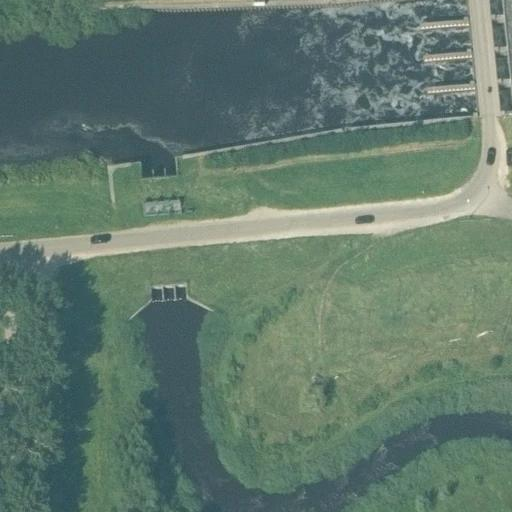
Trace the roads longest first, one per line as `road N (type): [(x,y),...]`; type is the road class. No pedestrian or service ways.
road 1 (unclassified): [(5,254),(446,210),(478,198),(492,172),(477,0)]
road 2 (track): [(47,511),(50,250)]
road 3 (unclassified): [(0,511),(11,355),(5,254)]
